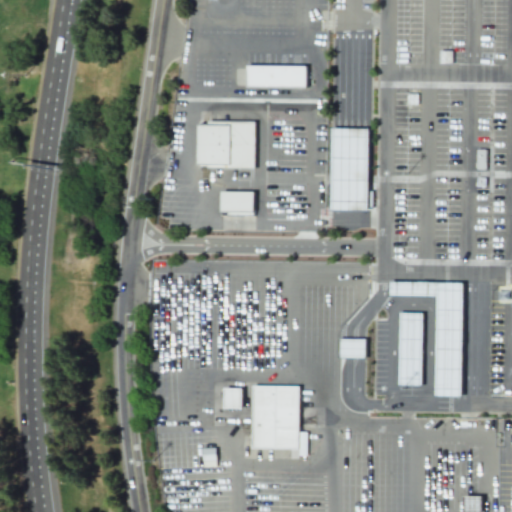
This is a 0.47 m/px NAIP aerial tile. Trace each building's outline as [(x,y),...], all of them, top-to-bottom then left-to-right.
[(254,69),(312,70),(312,95),(254,95),(254,69)] [(205,127),(263,127),(262,172),(205,173),(205,127)] [(369,129),(332,128),(330,210),(368,211),(369,129)] [(227,189),(260,189),(259,230),(226,230),(227,189)] [(462,282),(389,281),(389,294),(436,295),(434,396),(461,396),(462,282)] [(398,385),(421,385),(422,313),(399,313),(398,385)] [(366,358),(366,339),(359,339),(348,339),(338,339),(338,358),(347,358),(358,358),(366,358)] [(241,408),(242,387),(224,387),(223,408),(241,408)] [(260,390),(305,391),(305,456),(258,457),(260,390)] [(463,511),(463,496),(482,496),(481,511),(463,511)]
